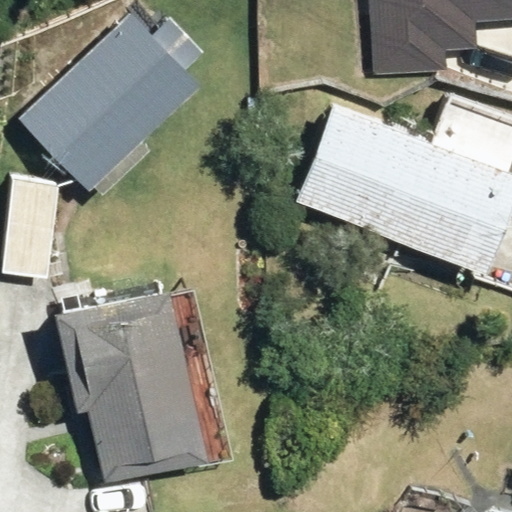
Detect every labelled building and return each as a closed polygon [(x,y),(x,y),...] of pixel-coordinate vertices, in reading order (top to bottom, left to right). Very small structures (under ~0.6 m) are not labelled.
[(133,0),(26,106),(96,177),(211,64),(147,0),(133,0)] [(480,11),(511,8),(511,0),(370,0),(375,67),(449,62),(447,41),(482,39),(480,11)] [(305,188),(495,257),(511,208),(511,146),(342,85),(305,188)] [(68,173),(6,169),(0,261),(63,265),(68,173)] [(205,456),(168,298),(59,324),(80,413),(91,411),(107,480),(205,456)] [(510,511),(511,492),(500,490),(495,511),(510,511)]
